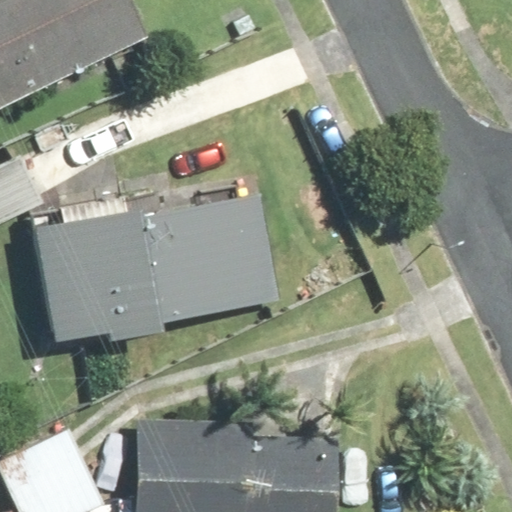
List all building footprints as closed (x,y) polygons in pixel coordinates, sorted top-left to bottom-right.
[(145,0),(0,0),(0,112),(162,35),(145,0)] [(0,225),(47,200),(19,149),(0,159),(0,225)] [(275,179),(43,208),(58,327),(289,298),(275,179)] [(336,511),(340,414),(139,407),(135,511),(336,511)] [(75,416),(0,451),(0,473),(18,511),(86,511),(114,499),(75,416)]
